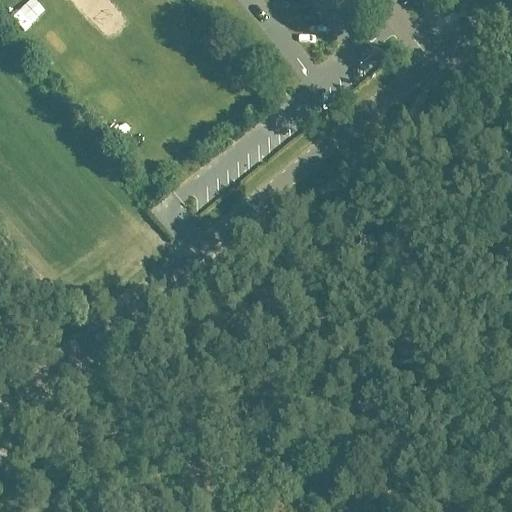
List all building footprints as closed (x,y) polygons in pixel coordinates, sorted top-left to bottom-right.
[(156,17),(178,2),(177,0),(147,0),(146,1),(156,17)] [(178,38),(190,58),(214,44),(201,24),(178,38)] [(260,52),(270,39),(258,28),(247,41),(260,52)] [(332,34),(314,43),(323,59),(341,50),(332,34)] [(77,82),(86,91),(106,71),(97,62),(77,82)] [(124,91),(101,111),(114,125),(137,105),(124,91)] [(217,105),(199,114),(213,142),(231,133),(217,105)] [(135,147),(157,127),(146,115),(124,134),(135,147)]
